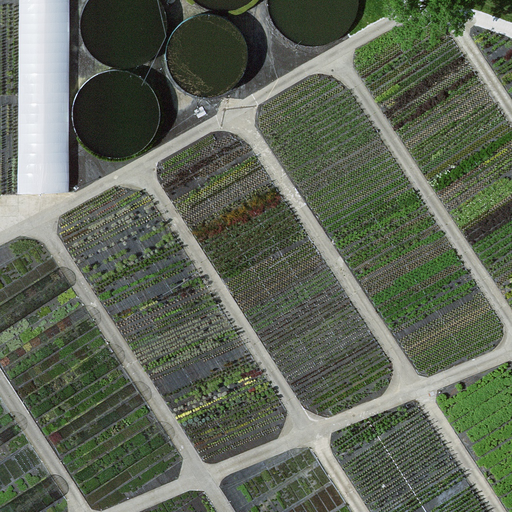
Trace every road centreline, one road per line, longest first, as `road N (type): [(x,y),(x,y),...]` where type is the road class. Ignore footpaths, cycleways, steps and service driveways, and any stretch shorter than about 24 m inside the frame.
road 1 (track): [(511,31),(444,6),(395,20),(0,239)]
road 2 (track): [(495,511),(235,114)]
road 3 (track): [(359,511),(136,170)]
road 4 (track): [(137,511),(511,355)]
road 5 (track): [(36,220),(224,511)]
road 6 (track): [(335,56),(511,329)]
road 7 (track): [(80,511),(0,384)]
road 8 (track): [(511,114),(444,6)]
